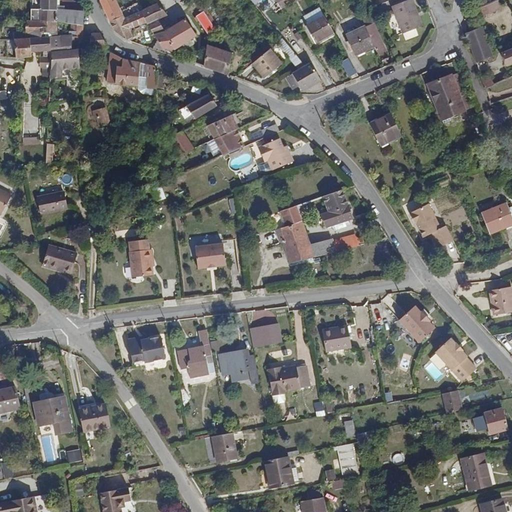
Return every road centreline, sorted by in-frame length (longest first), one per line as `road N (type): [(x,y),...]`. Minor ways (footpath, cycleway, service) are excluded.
road 1 (residential): [(66,329),(427,279)]
road 2 (residential): [(88,0),(115,44),(295,112)]
road 3 (residential): [(66,329),(112,375),(203,511)]
road 4 (residential): [(295,112),(366,187),(427,279)]
road 5 (residential): [(295,112),(443,52),(446,29)]
road 6 (residential): [(427,279),(511,373)]
